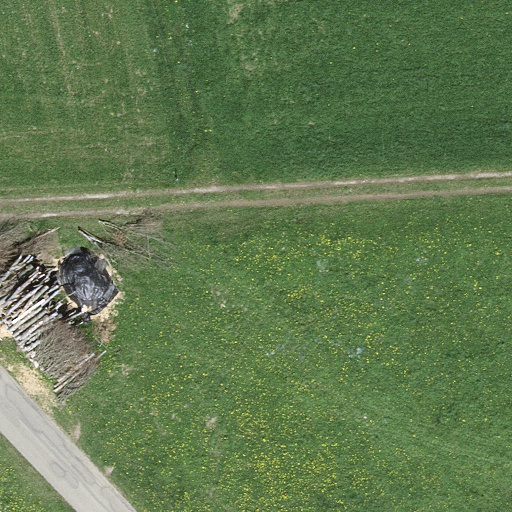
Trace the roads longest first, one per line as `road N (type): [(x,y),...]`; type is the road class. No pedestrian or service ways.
road 1 (track): [(511,181),(0,219)]
road 2 (track): [(223,203),(189,140),(157,0)]
road 3 (unclassified): [(0,419),(85,511)]
